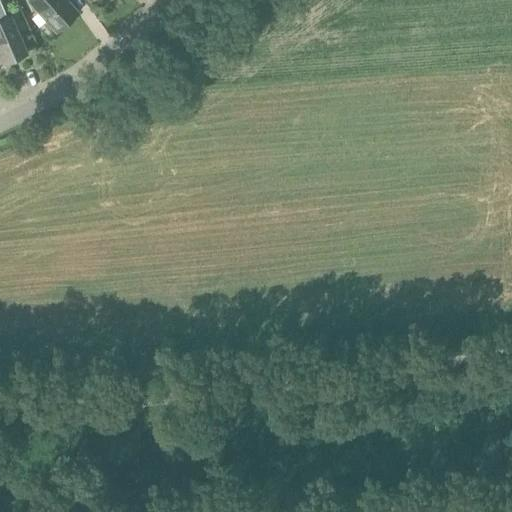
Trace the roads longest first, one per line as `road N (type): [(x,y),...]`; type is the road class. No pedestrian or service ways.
road 1 (unclassified): [(0,392),(511,353)]
road 2 (unclassified): [(0,122),(128,49),(183,0)]
